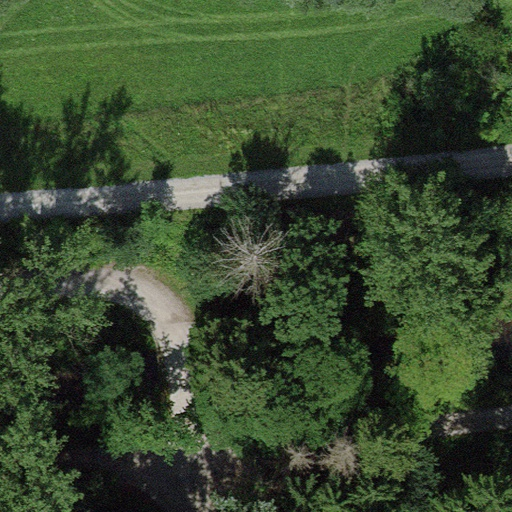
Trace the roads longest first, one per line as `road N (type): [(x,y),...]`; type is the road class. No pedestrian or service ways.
road 1 (track): [(0,216),(511,167)]
road 2 (track): [(0,293),(143,310),(181,511)]
road 3 (track): [(511,421),(175,460)]
